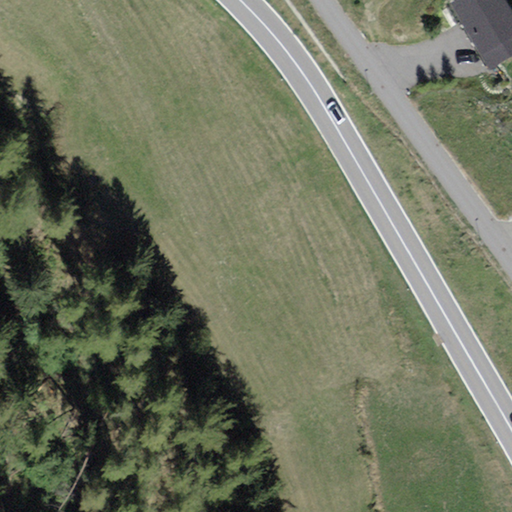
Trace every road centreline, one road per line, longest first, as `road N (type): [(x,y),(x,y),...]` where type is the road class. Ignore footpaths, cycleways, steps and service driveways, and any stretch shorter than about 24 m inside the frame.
road 1 (primary): [(511,427),(303,75),(240,0)]
road 2 (residential): [(511,261),(319,0)]
